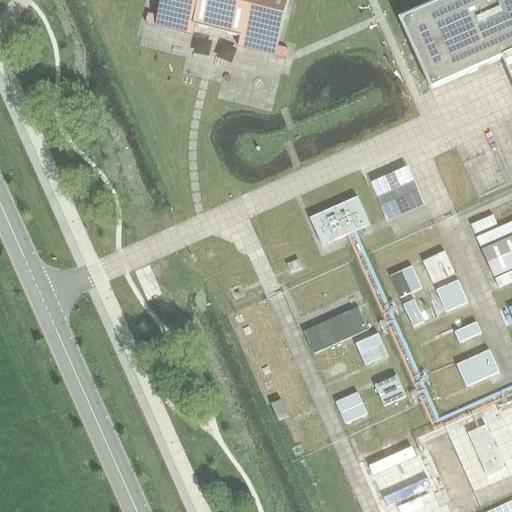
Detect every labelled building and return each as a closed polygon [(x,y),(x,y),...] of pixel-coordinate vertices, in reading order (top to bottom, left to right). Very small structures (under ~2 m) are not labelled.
[(161,0),(155,26),(191,36),(194,27),(239,38),(237,47),(274,57),(288,0),(161,0)] [(511,0),(441,0),(398,19),(430,91),(505,58),(511,54),(511,0)] [(409,170),(373,185),(389,222),(424,208),(409,170)] [(357,198),(309,219),(322,248),(369,226),(357,198)] [(511,237),(481,251),(493,278),(511,269),(511,237)] [(443,253),(422,262),(432,285),(454,275),(443,253)] [(298,260),(286,265),(290,275),(302,270),(298,260)] [(411,268),(389,278),(399,299),(421,290),(411,268)] [(172,296),(162,271),(155,272),(144,281),(156,307),(160,306),(172,296)] [(457,282),(435,291),(445,314),(467,304),(457,282)] [(413,301),(402,306),(412,328),(423,323),(413,301)] [(358,309),(303,333),(313,355),(368,331),(358,309)] [(459,344),(481,334),(476,323),(454,333),(459,344)] [(365,367),(387,357),(378,335),(355,345),(365,367)] [(489,352),(456,366),(466,388),(499,373),(489,352)] [(396,377),(374,387),(384,409),(406,398),(396,377)] [(366,416),(357,395),(335,404),(345,425),(366,416)] [(280,401),(271,406),(278,422),(287,417),(280,401)] [(363,452),(387,443),(377,419),(354,429),(363,452)]
